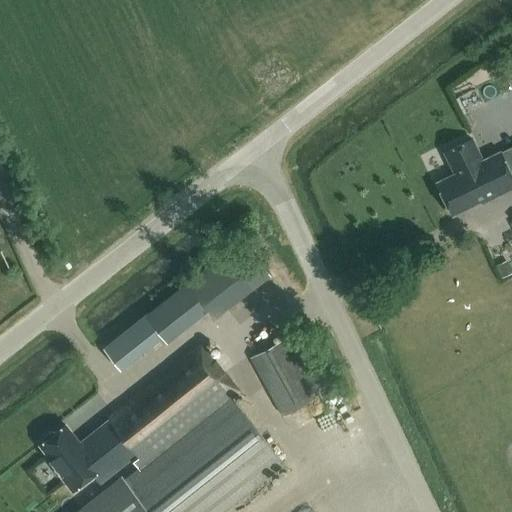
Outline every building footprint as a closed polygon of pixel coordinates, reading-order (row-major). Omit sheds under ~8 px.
[(271,98),(293,82),(278,60),(255,76),(271,98)] [(436,180),(451,213),(480,199),(481,200),(511,185),(511,175),(500,150),(482,159),(471,137),(444,150),(454,171),(436,180)] [(511,143),(500,150),(511,175),(511,143)] [(240,239),(146,315),(162,334),(166,338),(205,307),(213,316),(267,271),(240,239)] [(105,348),(120,368),(162,334),(146,315),(105,348)] [(282,415),(319,395),(331,388),(299,330),(288,336),(251,355),(282,415)] [(238,390),(200,343),(87,432),(117,469),(119,472),(134,460),(139,468),(125,480),(123,477),(78,511),(221,511),(283,464),(229,396),(238,390)] [(77,440),(66,425),(55,433),(51,432),(44,437),(44,441),(40,444),(49,455),(46,456),(73,490),(93,474),(100,483),(117,469),(87,432),(77,440)]
